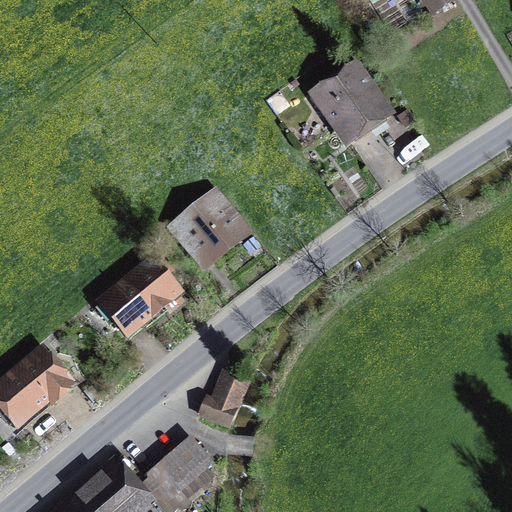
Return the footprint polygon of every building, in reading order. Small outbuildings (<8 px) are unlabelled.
[(425,0),(433,12),(451,0),(425,0)] [(327,110),(348,141),(386,116),(355,70),(325,90),(335,105),(327,110)] [(210,198),(172,229),(190,250),(196,245),(209,261),(240,235),(210,198)] [(102,304),(116,321),(114,323),(129,341),(165,311),(162,307),(178,294),(152,263),(102,304)] [(31,362),(0,387),(0,403),(18,425),(49,400),(53,405),(72,389),(48,359),(36,369),(31,362)] [(220,403),(209,398),(201,417),(229,429),(248,382),(232,375),(220,403)] [(177,506),(211,477),(204,469),(210,463),(191,441),(151,476),(177,506)] [(161,511),(132,477),(136,472),(123,457),(69,505),(73,509),(69,511),(161,511)]
